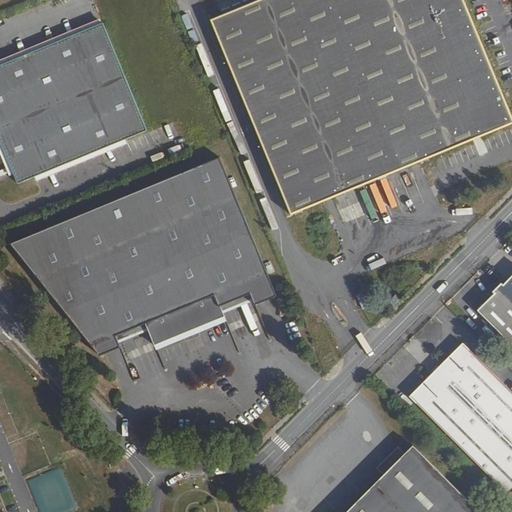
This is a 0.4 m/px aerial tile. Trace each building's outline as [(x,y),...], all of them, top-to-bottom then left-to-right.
[(292,216),(511,124),(511,116),(466,0),(260,0),(211,21),(292,216)] [(0,144),(17,186),(148,132),(111,46),(103,26),(0,68),(0,144)] [(221,158),(10,245),(100,355),(121,347),(116,335),(146,323),(156,345),(225,317),(221,305),(251,293),(256,304),(278,295),(221,158)] [(498,285),(511,298),(511,274),(505,282),(503,280),(498,285)] [(511,298),(498,285),(494,289),(496,291),(479,308),(511,340),(511,298)] [(511,388),(464,340),(410,394),(511,495),(511,388)] [(483,511),(414,443),(406,451),(385,472),(345,511),(483,511)] [(385,472),(406,451),(399,444),(378,465),(385,472)] [(58,511),(74,506),(63,475),(37,485),(38,487),(32,489),(40,511),(58,511)]
